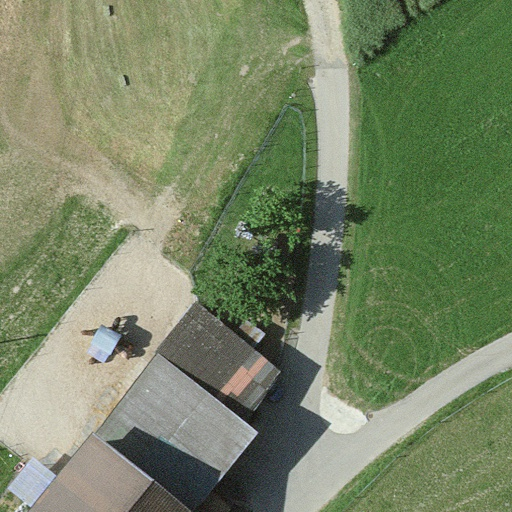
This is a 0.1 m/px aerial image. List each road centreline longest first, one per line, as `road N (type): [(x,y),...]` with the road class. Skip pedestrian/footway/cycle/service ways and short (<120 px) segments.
road 1 (track): [(315,0),(337,139),(297,405),(247,511)]
road 2 (track): [(511,342),(250,506)]
